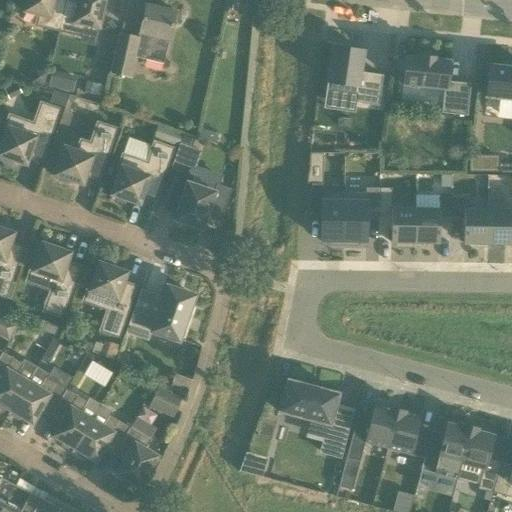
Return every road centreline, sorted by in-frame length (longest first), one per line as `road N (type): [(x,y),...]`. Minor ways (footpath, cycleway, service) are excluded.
road 1 (residential): [(143,511),(190,413),(226,286),(222,272),(0,182)]
road 2 (residential): [(511,284),(320,279),(305,295),(305,339),(322,350),(511,399)]
road 3 (residential): [(121,511),(0,428)]
road 4 (residential): [(511,12),(389,0)]
